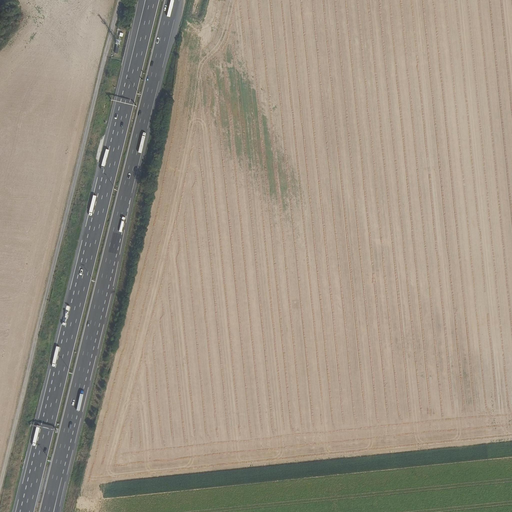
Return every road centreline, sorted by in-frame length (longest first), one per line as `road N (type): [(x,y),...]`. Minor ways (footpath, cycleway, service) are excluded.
road 1 (track): [(0,492),(120,0)]
road 2 (motorway): [(55,475),(172,0)]
road 3 (motorway): [(131,86),(24,511)]
